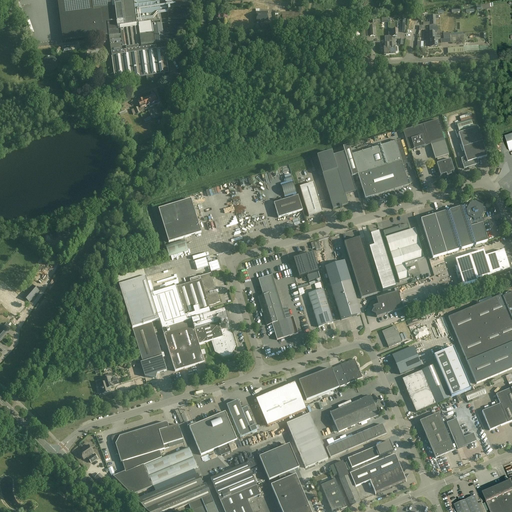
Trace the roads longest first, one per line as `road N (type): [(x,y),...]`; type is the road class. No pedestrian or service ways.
road 1 (unclassified): [(263,372),(232,274),(241,256),(478,183),(490,187),(511,224)]
road 2 (unclassified): [(0,149),(173,76),(407,61)]
road 3 (unclassified): [(263,372),(354,345),(368,348),(428,488)]
road 4 (unclassified): [(54,454),(95,423),(263,372)]
